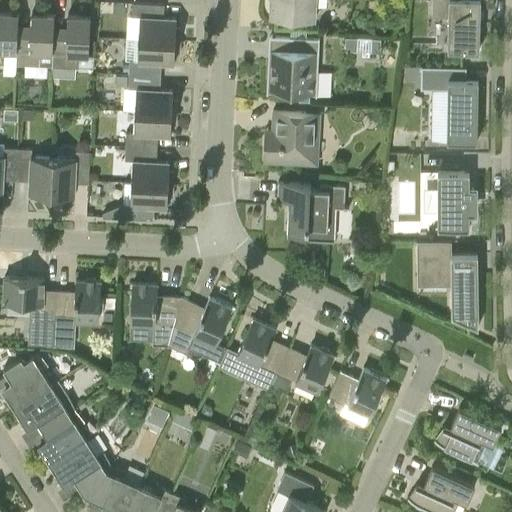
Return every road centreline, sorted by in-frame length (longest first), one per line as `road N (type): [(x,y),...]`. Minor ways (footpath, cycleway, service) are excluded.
road 1 (residential): [(223,233),(269,274),(421,342),(429,355)]
road 2 (residential): [(223,233),(217,173),(228,0)]
road 3 (residential): [(0,238),(198,247),(223,233)]
road 4 (residential): [(361,511),(429,355)]
